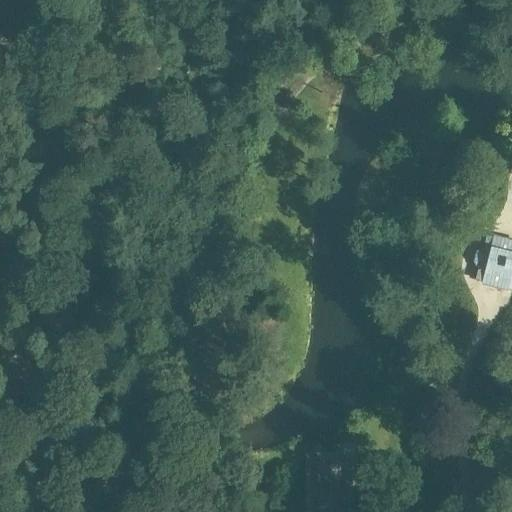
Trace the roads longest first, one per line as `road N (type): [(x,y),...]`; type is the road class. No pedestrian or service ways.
road 1 (track): [(185,511),(183,383),(224,232),(305,88),(351,45),(401,23)]
road 2 (track): [(28,0),(39,81),(30,163),(41,275),(28,421),(30,511)]
road 3 (track): [(511,198),(466,262),(484,313),(461,395),(470,511)]
